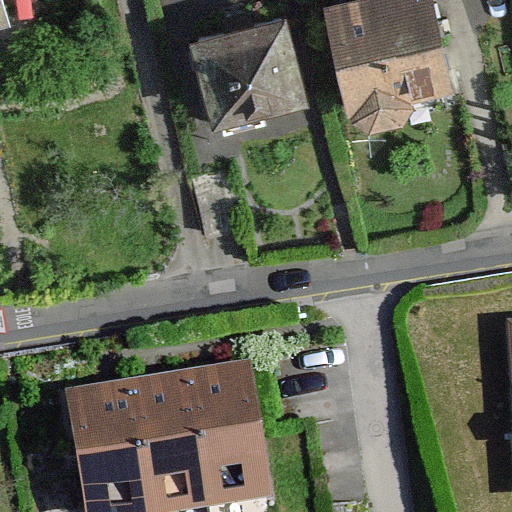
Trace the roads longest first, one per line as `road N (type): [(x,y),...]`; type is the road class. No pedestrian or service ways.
road 1 (residential): [(511,250),(0,332)]
road 2 (unknown): [(229,295),(142,0)]
road 3 (unknown): [(511,226),(449,0)]
